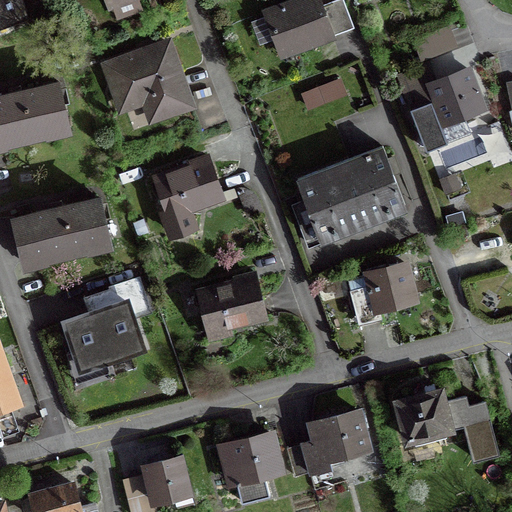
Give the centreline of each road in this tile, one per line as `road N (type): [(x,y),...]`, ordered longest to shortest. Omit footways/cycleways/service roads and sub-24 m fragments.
road 1 (residential): [(336,379),(195,0)]
road 2 (residential): [(61,447),(336,379)]
road 3 (residential): [(0,270),(61,447)]
road 4 (residential): [(336,379),(511,334)]
